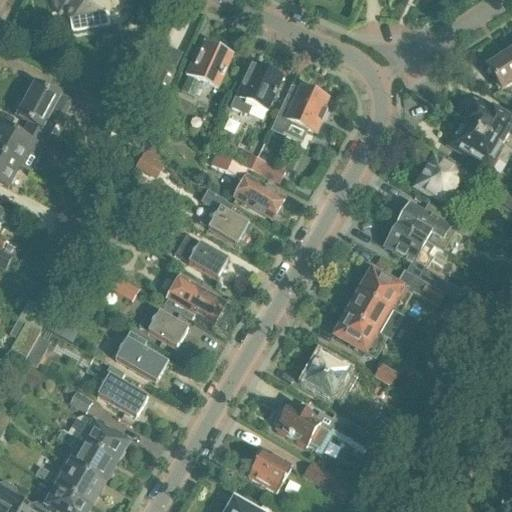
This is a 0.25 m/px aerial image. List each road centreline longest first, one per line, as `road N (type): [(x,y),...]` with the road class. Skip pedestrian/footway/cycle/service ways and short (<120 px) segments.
road 1 (residential): [(152,511),(373,137),(383,107),(379,84),(357,64),(221,0)]
road 2 (track): [(444,507),(511,400)]
